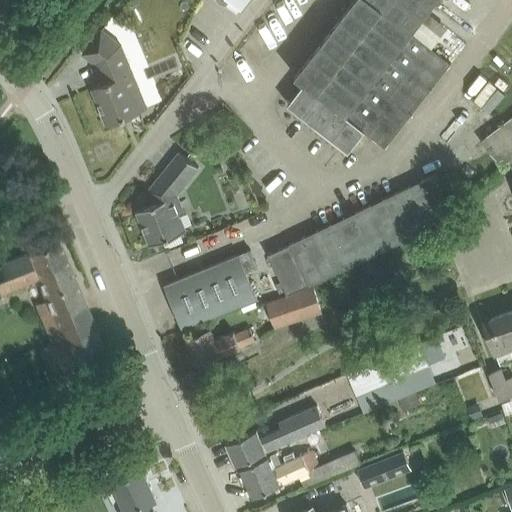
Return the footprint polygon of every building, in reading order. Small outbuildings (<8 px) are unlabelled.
[(230,0),(241,9),(248,0),(230,0)] [(365,131),(386,147),(467,43),(428,13),(437,0),(353,0),(295,75),(304,82),(288,103),(349,151),(365,131)] [(147,108),(139,88),(122,44),(102,29),(83,54),(95,63),(103,83),(92,87),(107,124),(147,108)] [(511,116),(481,140),(503,169),(509,164),(511,161),(511,116)] [(176,194),(198,167),(180,151),(153,185),(159,201),(136,210),(151,244),(186,230),(180,215),(185,213),(176,194)] [(453,171),(439,178),(436,171),(288,243),(289,244),(268,253),(287,294),(310,284),(310,285),(417,233),(466,196),(453,171)] [(4,263),(0,267),(0,293),(0,294),(1,295),(37,280),(46,300),(63,342),(52,347),(40,351),(48,370),(56,389),(111,366),(59,240),(4,263)] [(250,249),(183,277),(165,284),(183,329),(257,298),(246,271),(257,266),(250,249)] [(313,286),(267,302),(275,327),(322,311),(313,286)] [(511,359),(511,351),(509,344),(511,343),(511,312),(511,310),(484,320),(500,364),(511,359)] [(214,339),(209,328),(187,337),(198,364),(255,340),(250,327),(234,334),(233,331),(214,339)] [(420,342),(348,373),(357,394),(364,411),(366,410),(434,381),(436,380),(420,343),(420,342)] [(511,393),(511,375),(505,378),(501,366),(488,370),(499,398),(511,393)] [(227,442),(236,464),(255,456),(327,425),(318,404),(280,421),(282,427),(260,436),(257,428),(227,442)] [(299,475),(305,488),(361,464),(354,448),(318,464),(312,450),(282,464),(276,451),(238,468),(251,497),(299,475)] [(366,483),(410,466),(404,450),(360,467),(366,483)] [(142,467),(112,481),(126,511),(124,511),(156,511),(152,501),(157,499),(142,467)]
